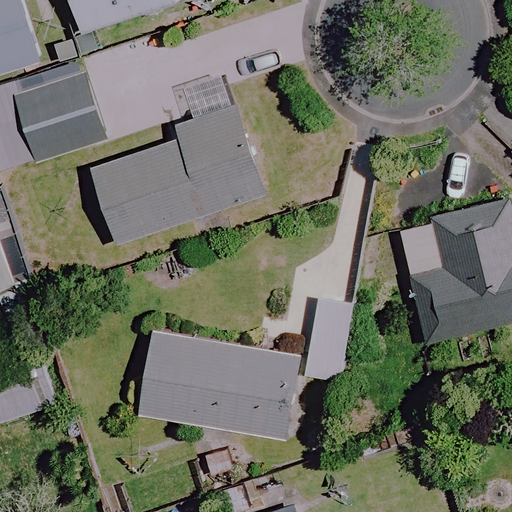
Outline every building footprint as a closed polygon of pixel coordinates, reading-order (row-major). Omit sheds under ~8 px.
[(0,0),(0,74),(44,62),(26,0),(0,0)] [(170,4),(174,0),(71,0),(84,34),(170,4)] [(84,65),(15,90),(40,160),(109,135),(84,65)] [(172,141),(94,166),(118,243),(268,196),(239,102),(180,121),(167,125),(172,141)] [(511,204),(510,197),(437,214),(443,238),(405,246),(428,342),(511,321),(511,204)] [(0,233),(0,289),(15,285),(0,233)] [(360,302),(320,296),(309,377),(349,382),(360,302)] [(304,353),(154,336),(145,421),(295,437),(304,353)] [(45,338),(0,349),(0,423),(63,407),(45,338)]
